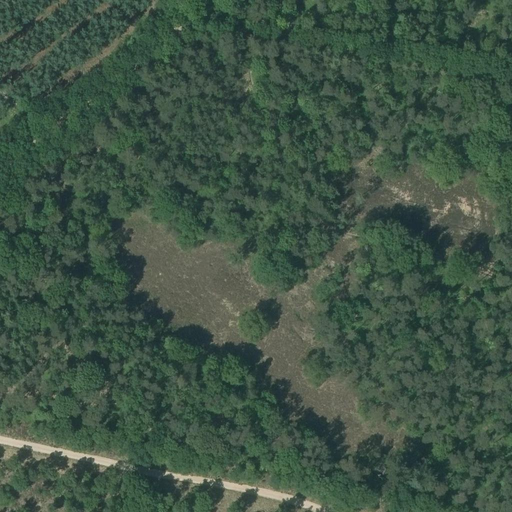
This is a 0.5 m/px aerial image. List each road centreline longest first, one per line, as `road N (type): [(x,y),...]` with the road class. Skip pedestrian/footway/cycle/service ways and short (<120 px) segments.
road 1 (track): [(339,511),(0,439)]
road 2 (track): [(207,9),(265,25),(511,58)]
road 3 (track): [(47,138),(207,9)]
